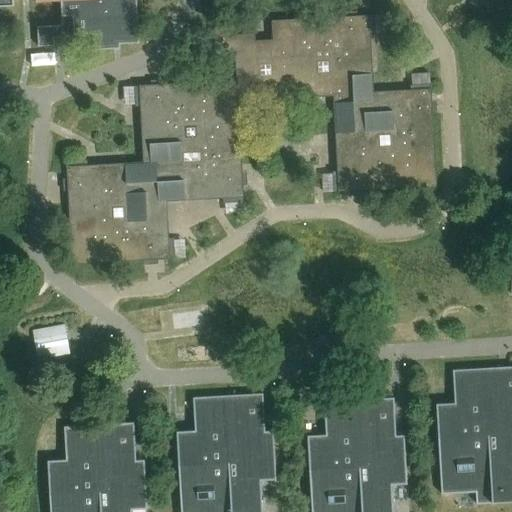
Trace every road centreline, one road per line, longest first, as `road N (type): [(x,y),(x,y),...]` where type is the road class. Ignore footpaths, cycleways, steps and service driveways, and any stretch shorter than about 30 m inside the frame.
road 1 (residential): [(414,0),(448,60),(453,188),(443,209),(417,229),(379,229),(330,212),(273,216),(156,289),(82,298)]
road 2 (residential): [(82,298),(132,335),(139,378),(304,370),(326,356),(511,345)]
road 3 (residential): [(41,92),(36,265),(82,298)]
road 4 (residential): [(192,0),(153,56),(41,92)]
